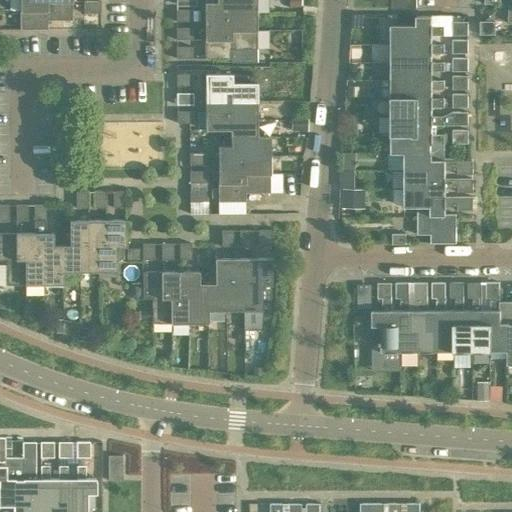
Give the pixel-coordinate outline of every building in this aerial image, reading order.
[(20,0),(20,11),(46,11),(46,2),(72,2),(71,0),(20,0)] [(204,3),(204,22),(230,22),(230,13),(256,13),(255,0),(216,0),(216,3),(204,3)] [(416,0),(391,0),(391,8),(417,8),(416,0)] [(46,11),(20,11),(20,31),(47,31),(47,21),(72,21),(72,2),(46,2),(46,11)] [(100,2),(83,2),(83,14),(100,13),(100,2)] [(175,10),(175,22),(192,22),(192,10),(175,10)] [(204,22),(204,40),(230,40),(230,31),(256,31),(256,13),(230,13),(230,22),(204,22)] [(445,38),(445,35),(445,28),(431,28),(431,18),(417,18),(417,26),(392,26),(392,45),(417,45),(418,38),(432,38),(445,38)] [(479,21),(479,35),(495,35),(495,21),(479,21)] [(452,22),(452,35),(468,35),(468,22),(452,22)] [(175,40),(192,40),(192,28),(175,28),(175,40)] [(204,40),(204,60),(231,60),(231,62),(256,62),(256,50),(256,47),(256,31),(230,31),(230,40),(204,40)] [(432,47),(432,38),(418,38),(417,45),(392,45),(392,63),(418,63),(418,56),(432,56),(445,56),(445,47),(432,47)] [(468,40),(452,40),(452,54),(468,54),(468,40)] [(175,47),(175,59),(192,59),(192,47),(175,47)] [(392,63),(392,81),(418,82),(418,73),(432,73),(432,74),(445,74),(445,64),(432,64),(432,56),(418,56),(418,63),(392,63)] [(452,58),(452,72),(468,72),(468,58),(452,58)] [(392,81),(392,99),(418,100),(418,92),(432,93),(445,93),(445,83),(432,83),(432,74),(432,73),(418,73),(418,82),(392,81)] [(176,86),(192,86),(192,74),(176,74),(176,86)] [(205,75),(205,94),(231,94),(231,103),(256,103),(256,84),(231,85),(231,75),(205,75)] [(452,76),(452,90),(468,90),(468,76),(452,76)] [(392,99),(392,117),(418,117),(418,110),(432,110),(432,111),(446,111),(446,101),(432,101),(432,93),(418,92),(418,100),(392,99)] [(176,93),(176,105),(192,105),(192,93),(176,93)] [(205,94),(205,112),(231,112),(231,121),(257,121),(256,103),(231,103),(231,94),(205,94)] [(468,94),(452,94),(452,108),(468,107),(468,94)] [(392,117),(392,135),(418,135),(418,127),(432,127),(432,126),(452,126),(452,112),(444,117),(432,117),(432,111),(432,110),(418,110),(418,117),(392,117)] [(193,123),(193,111),(176,111),(176,123),(193,123)] [(205,112),(205,131),(229,131),(229,139),(257,139),(257,138),(257,121),(231,121),(231,112),(205,112)] [(468,112),(452,112),(452,126),(468,126),(468,112)] [(392,135),(393,154),(405,154),(405,153),(432,153),(432,163),(445,163),(444,137),(432,137),(432,128),(432,127),(418,127),(418,135),(392,135)] [(468,130),(452,130),(452,144),(468,144),(468,130)] [(217,146),(217,165),(243,166),(244,156),(269,157),(269,138),(257,138),(257,139),(229,139),(229,146),(217,146)] [(189,153),(189,165),(205,165),(205,153),(189,153)] [(405,154),(405,172),(431,173),(431,182),(445,182),(445,172),(457,172),(457,177),(473,177),(473,164),(445,164),(445,163),(432,163),(432,153),(405,153),(405,154)] [(217,165),(218,183),(244,183),(244,174),(270,175),(270,173),(282,173),(290,173),(290,162),(270,163),(269,157),(244,156),(243,166),(217,165)] [(346,185),(359,186),(359,170),(347,170),(346,185)] [(205,171),(189,171),(189,184),(205,183),(205,171)] [(405,172),(405,191),(431,191),(431,200),(445,200),(445,191),(458,191),(458,195),(473,195),(473,182),(445,182),(431,182),(431,173),(405,172)] [(218,183),(218,202),(244,202),(244,194),(270,194),(270,193),(270,175),(244,174),(244,183),(218,183)] [(365,189),(342,188),(342,208),(365,208),(365,189)] [(189,190),(189,203),(206,202),(206,190),(189,190)] [(75,208),(88,208),(87,192),(75,191),(75,208)] [(124,191),(112,192),(112,208),(124,208),(124,191)] [(418,208),(418,217),(445,218),(445,217),(445,208),(458,208),(458,213),(473,213),(473,200),(445,200),(431,200),(431,191),(405,191),(405,209),(418,208)] [(93,192),(93,208),(105,208),(105,192),(93,192)] [(0,221),(8,222),(8,205),(0,204),(0,221)] [(27,221),(27,205),(15,205),(15,221),(27,221)] [(34,205),(34,222),(46,222),(45,205),(34,205)] [(445,218),(418,217),(418,237),(431,237),(431,245),(458,245),(458,217),(445,217),(445,218)] [(61,247),(61,273),(62,273),(79,273),(79,247),(88,246),(88,221),(69,222),(69,247),(61,247)] [(106,221),(88,221),(88,246),(79,247),(79,273),(97,272),(97,246),(106,246),(106,221)] [(125,221),(106,221),(106,246),(97,246),(97,272),(116,272),(116,259),(124,259),(124,247),(125,247),(125,221)] [(34,235),(34,260),(43,260),(44,286),(62,286),(62,273),(61,273),(61,247),(53,247),(53,234),(46,234),(46,222),(34,222),(34,235)] [(232,230),(221,230),(220,247),(232,247),(232,230)] [(239,247),(251,247),(251,230),(238,230),(239,247)] [(270,230),(258,230),(257,247),(270,247),(270,230)] [(16,260),(16,235),(0,234),(0,261),(6,261),(7,286),(26,286),(25,260),(16,260)] [(406,234),(392,234),(392,245),(406,245),(406,234)] [(16,235),(16,260),(25,260),(26,286),(44,286),(43,260),(34,260),(34,235),(16,235)] [(154,243),(141,243),(141,260),(154,260),(154,243)] [(160,243),(161,260),(173,260),(172,243),(160,243)] [(179,243),(179,260),(191,260),(191,243),(179,243)] [(215,285),(207,285),(207,312),(208,312),(225,312),(225,286),(234,286),(234,260),(214,260),(215,285)] [(252,260),(234,260),(234,286),(225,286),(225,312),(243,312),(243,286),(252,286),(252,260)] [(271,260),(252,260),(252,286),(243,286),(243,312),(262,312),(262,287),(271,287),(271,260)] [(162,299),(161,273),(142,273),(143,300),(152,300),(152,325),(171,325),(171,298),(162,299)] [(179,273),(161,273),(162,299),(171,298),(171,325),(189,325),(189,298),(180,298),(179,273)] [(198,273),(179,273),(180,298),(189,298),(189,325),(208,325),(208,312),(207,312),(207,285),(198,285),(198,273)] [(473,352),(491,352),(491,326),(482,326),(482,312),(482,283),(468,283),(468,299),(473,299),(473,312),(464,312),(463,312),(464,326),(473,326),(473,352)] [(382,353),(401,353),(401,327),(392,327),(392,313),(392,284),(378,284),(378,300),(384,299),(384,312),(372,312),(372,327),(372,344),(382,344),(382,353)] [(401,353),(419,353),(419,326),(410,327),(409,313),(410,313),(409,284),(396,284),(396,299),(401,299),(401,312),(392,313),(392,327),(401,327),(401,353)] [(419,353),(437,352),(436,326),(428,327),(427,312),(427,284),(414,284),(414,299),(419,299),(419,313),(410,313),(409,313),(410,327),(419,326),(419,353)] [(437,352),(455,352),(455,326),(446,326),(446,312),(446,284),(432,284),(432,300),(437,300),(437,312),(427,312),(428,327),(436,326),(437,352)] [(455,352),(473,352),(473,326),(464,326),(463,312),(464,312),(464,284),(450,284),(450,299),(455,299),(455,312),(446,312),(446,326),(455,326),(455,352)] [(491,352),(508,352),(509,352),(508,302),(500,302),(500,284),(486,284),(486,299),(491,299),(492,312),(482,312),(482,326),(491,326),(491,352)] [(477,382),(477,399),(491,399),(491,381),(477,382)] [(0,507),(14,507),(14,481),(5,481),(5,467),(4,467),(4,439),(0,439),(0,507)] [(21,442),(21,458),(22,458),(35,458),(35,442),(21,442)] [(53,442),(39,442),(39,458),(53,459),(53,442)] [(57,458),(71,458),(71,442),(57,442),(57,458)] [(89,442),(75,442),(75,458),(89,458),(89,442)] [(107,456),(108,481),(122,481),(121,456),(107,456)] [(13,511),(32,511),(32,495),(41,495),(41,481),(35,481),(35,458),(22,458),(22,467),(22,468),(22,481),(14,481),(14,507),(13,511)] [(32,495),(32,511),(50,511),(50,495),(59,495),(58,480),(50,480),(50,467),(41,468),(41,481),(41,495),(32,495)] [(58,467),(58,480),(59,495),(50,495),(50,511),(68,511),(68,495),(77,495),(77,480),(67,480),(67,467),(58,467)] [(77,467),(77,480),(77,495),(68,495),(68,511),(86,511),(87,495),(96,495),(96,480),(85,480),(85,467),(77,467)]
